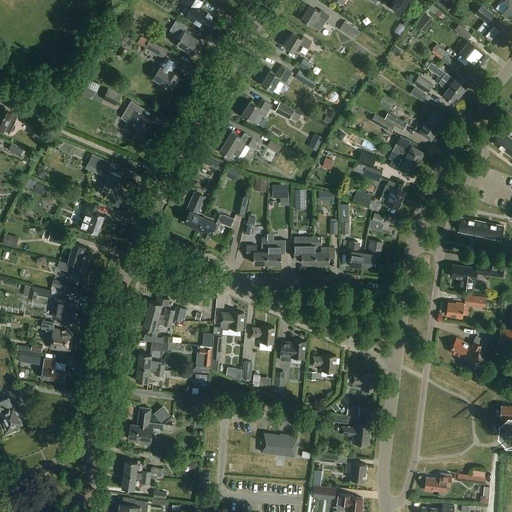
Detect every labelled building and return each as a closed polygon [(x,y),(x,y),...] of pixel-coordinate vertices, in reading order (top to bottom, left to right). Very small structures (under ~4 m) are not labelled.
[(194,22),(200,26),(200,25),(208,30),(209,28),(211,27),(212,25),(212,24),(215,18),(202,10),(203,9),(200,7),(203,1),(200,0),(183,0),(184,4),(190,7),(184,16),(185,17),(191,20),(191,23),(194,22)] [(437,0),(436,2),(444,9),(449,3),(446,0),(437,0)] [(511,0),(505,0),(505,1),(509,5),(503,12),(509,18),(510,16),(511,17),(511,0)] [(482,5),(475,13),(488,24),(492,19),(495,15),(482,5)] [(325,21),(326,22),(330,16),(321,10),(320,12),(310,6),(302,19),(312,25),(319,30),(325,21)] [(427,9),(417,22),(427,30),(437,17),(427,9)] [(490,26),(484,33),(490,38),(492,40),(499,45),(508,34),(500,27),(501,27),(494,21),(492,19),(488,24),(490,26)] [(185,25),(176,20),(169,30),(180,37),(176,44),(193,54),(201,42),(182,30),(185,25)] [(345,21),(339,29),(351,37),(354,33),(358,35),(360,32),(345,21)] [(459,23),(454,29),(467,40),(472,34),(459,23)] [(302,39),(293,33),(285,46),(294,52),(299,44),(308,49),(312,43),(304,37),(302,39)] [(148,39),(144,47),(165,58),(169,50),(148,39)] [(470,42),(461,55),(471,63),(480,69),(489,57),(481,50),(481,51),(473,44),(470,42)] [(396,46),(391,52),(395,55),(400,49),(396,46)] [(124,57),(127,50),(122,47),(118,53),(124,57)] [(432,52),(442,59),(445,55),(435,48),(432,52)] [(154,78),(161,83),(171,90),(180,76),(173,71),(178,63),(167,57),(160,68),(154,78)] [(455,71),(459,65),(449,58),(445,63),(455,71)] [(310,70),(313,65),(304,59),(301,64),(310,70)] [(427,68),(439,76),(462,93),(469,83),(459,75),(456,80),(431,62),(427,68)] [(293,72),(281,65),(276,74),(270,70),(261,84),(272,91),(279,80),(285,84),(293,72)] [(303,73),(301,77),(306,81),(304,84),(312,88),(317,81),(303,73)] [(418,75),(413,83),(428,93),(433,85),(418,75)] [(439,76),(436,80),(441,84),(440,86),(447,91),(444,95),(455,103),(462,93),(439,76)] [(86,77),(83,85),(97,92),(100,84),(86,77)] [(414,86),(410,93),(422,101),(427,95),(414,86)] [(103,100),(117,106),(123,94),(108,87),(103,100)] [(257,124),(263,115),(265,116),(272,105),(262,99),(259,104),(258,106),(250,101),(242,115),(252,121),(257,124)] [(143,108),(131,101),(121,118),(128,122),(124,129),(135,136),(138,131),(144,134),(152,121),(140,114),(143,108)] [(279,102),(276,108),(291,116),(294,109),(279,102)] [(431,114),(427,121),(438,128),(445,117),(437,112),(440,107),(434,103),(428,113),(431,114)] [(17,116),(15,114),(1,107),(0,108),(0,130),(3,132),(3,130),(8,133),(8,134),(10,131),(11,131),(12,130),(13,129),(14,128),(14,127),(14,126),(14,125),(14,123),(17,116)] [(383,119),(394,125),(403,130),(408,123),(388,112),(383,119)] [(394,125),(383,119),(374,114),(370,121),(390,132),(394,125)] [(35,138),(43,129),(27,116),(22,123),(31,130),(28,133),(35,138)] [(438,128),(427,121),(423,128),(417,125),(414,130),(422,135),(423,133),(432,139),(438,128)] [(220,151),(230,157),(238,145),(244,148),(246,145),(253,149),(258,141),(245,133),(242,137),(232,131),(223,145),(220,151)] [(511,135),(506,131),(496,143),(510,155),(511,152),(511,135)] [(394,150),(406,157),(418,163),(424,152),(416,148),(418,145),(401,136),(397,145),(394,150)] [(270,140),(266,146),(277,152),(281,146),(270,140)] [(315,142),(313,141),(310,147),(316,150),(319,145),(319,144),(315,142)] [(20,156),(24,148),(12,142),(8,150),(20,156)] [(391,159),(388,165),(406,174),(407,173),(412,175),(418,163),(406,157),(394,150),(390,158),(391,159)] [(373,167),(376,159),(362,153),(358,161),(373,167)] [(110,163),(92,155),(86,168),(104,176),(102,181),(106,182),(103,187),(114,192),(116,192),(119,187),(117,186),(121,176),(111,171),(110,172),(107,171),(110,163)] [(217,157),(214,163),(223,168),(226,161),(217,157)] [(323,167),(331,169),(334,160),(326,157),(323,167)] [(363,164),(361,171),(380,177),(382,171),(363,164)] [(228,167),(224,176),(236,181),(240,172),(228,167)] [(44,170),(38,173),(41,178),(47,174),(44,170)] [(255,191),(266,192),(266,185),(269,185),(269,180),(256,179),(255,191)] [(381,202),(386,204),(390,205),(390,207),(393,208),(396,207),(399,208),(405,192),(401,191),(404,182),(397,180),(396,184),(388,181),(381,202)] [(46,186),(37,182),(34,190),(43,194),(46,186)] [(288,196),(288,184),(273,184),(273,196),(288,196)] [(346,196),(347,197),(351,187),(345,185),(342,195),(346,196)] [(295,189),(295,209),(305,208),(305,189),(295,189)] [(357,189),(353,200),(368,206),(372,194),(357,189)] [(184,222),(198,229),(199,225),(200,226),(203,219),(205,214),(199,212),(206,197),(195,192),(187,209),(190,211),(184,222)] [(99,205),(86,200),(76,227),(87,231),(88,229),(98,233),(104,215),(96,212),(99,205)] [(199,225),(198,229),(203,231),(202,235),(210,238),(211,235),(212,235),(215,236),(221,223),(231,227),(234,220),(224,216),(225,215),(217,212),(214,219),(205,214),(203,219),(200,226),(199,225)] [(382,223),(384,216),(375,213),(372,221),(382,223)] [(461,217),(458,231),(461,232),(464,232),(479,235),(482,221),(468,218),(461,217)] [(482,221),(479,235),(501,240),(504,225),(482,221)] [(250,236),(253,226),(246,224),(243,234),(250,236)] [(50,231),(47,240),(64,245),(66,235),(50,231)] [(267,233),(267,237),(268,264),(282,263),(281,253),(286,253),(285,239),(273,240),(273,237),(273,233),(267,233)] [(5,234),(2,245),(16,248),(19,237),(5,234)] [(267,264),(267,237),(261,237),(262,246),(265,246),(265,252),(257,252),(257,245),(247,246),(247,257),(254,257),(254,264),(267,264)] [(316,263),(315,237),(294,237),(294,253),(302,253),(302,263),(316,263)] [(321,251),(318,251),(318,246),(321,246),(321,237),(315,237),(316,263),(330,263),(330,258),(335,258),(335,247),(321,247),(321,251)] [(365,253),(363,267),(375,269),(377,256),(380,256),(382,242),(371,240),(370,249),(371,250),(371,254),(365,253)] [(348,256),(351,257),(350,265),(363,267),(365,253),(357,252),(359,243),(351,241),(348,256)] [(73,243),(68,263),(59,261),(59,262),(87,269),(91,255),(84,253),(86,247),(73,243)] [(451,270),(451,275),(452,275),(452,277),(461,278),(460,288),(473,289),(474,279),(476,280),(477,274),(497,276),(503,277),(504,264),(499,263),(478,260),(477,268),(453,265),(452,270),(451,270)] [(83,282),(87,269),(59,262),(57,268),(73,272),(71,278),(74,279),(73,285),(81,287),(83,282)] [(68,290),(70,284),(54,279),(51,286),(68,290)] [(30,294),(31,286),(25,285),(23,295),(29,297),(30,294)] [(30,294),(29,298),(36,300),(37,295),(50,298),(52,291),(31,286),(30,294)] [(157,301),(152,299),(148,313),(173,320),(174,318),(182,320),(182,319),(185,320),(188,308),(178,305),(176,311),(165,307),(163,315),(160,314),(163,303),(168,305),(170,299),(159,295),(157,301)] [(486,297),(466,295),(465,303),(457,303),(457,304),(449,303),(447,315),(456,316),(456,317),(463,318),(463,315),(472,315),(473,306),(485,308),(486,297)] [(67,300),(56,299),(53,317),(64,319),(64,317),(74,319),(77,304),(66,302),(67,300)] [(220,322),(220,329),(228,330),(228,328),(229,328),(242,329),(243,312),(232,311),(232,314),(220,313),(219,322),(220,322)] [(171,326),(173,320),(148,313),(144,326),(148,328),(146,334),(157,337),(159,331),(155,330),(158,318),(164,320),(163,323),(171,326)] [(503,326),(511,327),(511,320),(511,319),(504,318),(503,326)] [(69,349),(72,332),(65,331),(65,329),(61,329),(61,331),(53,329),(55,322),(43,320),(41,328),(47,329),(45,337),(52,338),(51,346),(69,349)] [(275,327),(263,326),(263,329),(250,327),(249,336),(260,337),(259,343),(273,344),(275,327)] [(511,329),(501,328),(499,344),(511,345),(511,329)] [(218,371),(219,363),(219,359),(221,337),(213,336),(212,348),(211,364),(211,367),(218,371)] [(488,343),(477,337),(472,346),(457,338),(450,352),(474,365),(483,347),(485,348),(488,343)] [(281,341),(280,351),(279,360),(290,361),(290,357),(304,358),(305,341),(294,340),(294,343),(281,341)] [(32,343),(31,350),(42,352),(43,345),(32,343)] [(203,365),(210,365),(212,348),(200,347),(199,354),(204,354),(203,365)] [(43,363),(44,355),(23,351),(21,359),(43,363)] [(140,352),(138,366),(165,369),(166,364),(157,362),(156,366),(151,365),(152,354),(140,352)] [(336,355),(325,354),(324,357),(312,356),(311,365),(321,366),(321,371),(335,372),(336,355)] [(64,381),(66,370),(55,368),(56,360),(44,358),(41,377),(64,381)] [(242,379),(251,380),(252,362),(244,361),(242,379)] [(165,369),(138,366),(137,380),(149,381),(150,370),(156,371),(155,374),(164,375),(165,369)] [(275,371),(273,388),(284,389),(285,372),(275,371)] [(308,371),(307,379),(316,380),(316,372),(308,371)] [(200,374),(199,386),(207,386),(207,375),(200,374)] [(271,383),(271,375),(257,374),(256,383),(271,383)] [(377,375),(365,374),(365,376),(352,375),(351,384),(362,385),(361,390),(375,391),(377,375)] [(13,405),(9,397),(0,401),(0,407),(2,411),(0,411),(0,420),(5,431),(16,426),(15,425),(22,422),(21,419),(25,417),(20,406),(16,408),(14,405),(13,405)] [(335,404),(331,407),(336,413),(340,409),(335,404)] [(349,405),(349,409),(348,415),(358,416),(359,410),(360,406),(349,405)] [(511,405),(501,405),(500,418),(511,418),(511,421),(510,420),(503,426),(503,433),(508,440),(511,439),(511,405)] [(162,420),(170,414),(164,406),(156,412),(162,420)] [(173,424),(165,423),(150,421),(151,408),(141,407),(139,419),(140,419),(140,425),(131,424),(130,431),(129,432),(129,435),(130,437),(129,439),(143,441),(143,443),(151,444),(153,427),(173,430),(173,424)] [(347,424),(349,416),(334,414),(333,422),(347,424)] [(372,425),(357,423),(356,427),(342,426),(341,433),(355,435),(354,443),(369,445),(372,425)] [(298,437),(265,432),(262,451),(295,456),(298,437)] [(338,456),(328,455),(316,454),(315,460),(337,463),(338,456)] [(125,474),(150,477),(163,479),(165,469),(151,467),(151,472),(143,471),(142,474),(136,473),(138,462),(127,460),(125,474)] [(189,464),(191,469),(199,466),(196,461),(189,464)] [(367,464),(348,462),(347,472),(353,472),(352,480),(365,481),(367,464)] [(475,483),(476,476),(458,473),(457,480),(475,483)] [(150,477),(125,474),(123,488),(134,490),(136,478),(142,479),(141,482),(150,483),(150,477)] [(452,475),(448,475),(442,474),(441,479),(427,477),(425,490),(434,491),(434,489),(446,491),(447,485),(450,486),(452,475)] [(313,486),(312,497),(335,500),(336,489),(313,486)] [(165,499),(166,492),(154,491),(154,497),(165,499)] [(336,503),(349,504),(348,511),(358,511),(361,511),(363,498),(353,497),(353,495),(337,493),(336,503)] [(121,503),(119,511),(139,511),(140,511),(147,511),(149,501),(135,500),(134,505),(121,503)]
